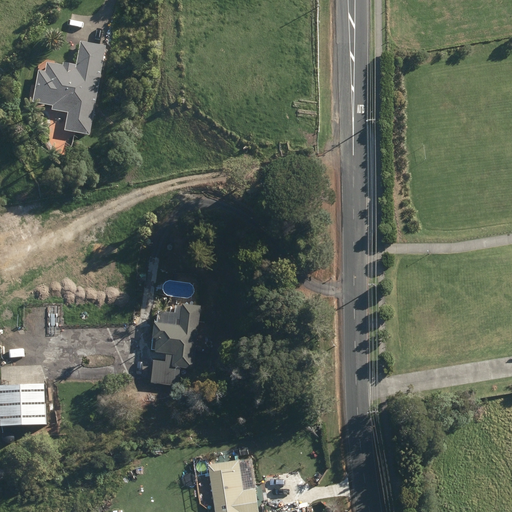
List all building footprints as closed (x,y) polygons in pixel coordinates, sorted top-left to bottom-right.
[(65,132),(90,137),(106,48),(81,43),(77,67),(64,65),(63,67),(47,65),(46,74),(39,73),(33,104),(53,108),(52,112),(68,114),(65,132)] [(153,379),(179,382),(180,368),(194,369),(201,306),(182,305),(182,306),(176,305),(175,313),(158,311),(157,323),(154,323),(152,337),(156,338),(155,352),(167,354),(166,362),(154,361),(153,379)] [(0,387),(0,424),(0,427),(46,425),(44,385),(0,387)] [(156,468),(144,467),(143,479),(155,480),(156,468)] [(279,511),(280,511),(289,511),(287,488),(263,491),(262,478),(247,480),(250,511),(279,511)]
